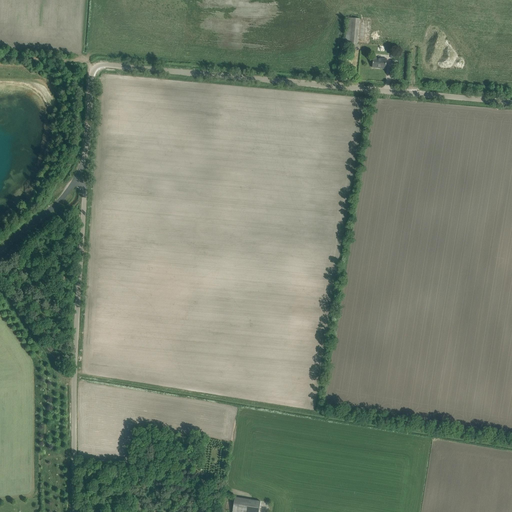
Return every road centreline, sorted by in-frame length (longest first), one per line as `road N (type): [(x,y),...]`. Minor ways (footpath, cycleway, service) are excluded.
road 1 (unclassified): [(511,102),(104,65)]
road 2 (unclassified): [(74,511),(84,189),(77,177)]
road 3 (unclassified): [(77,177),(91,74),(104,65)]
